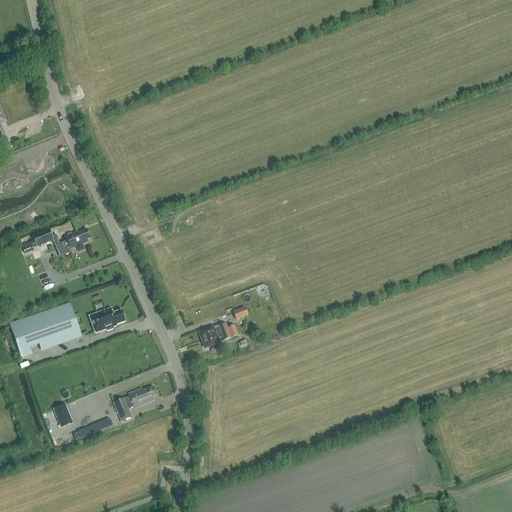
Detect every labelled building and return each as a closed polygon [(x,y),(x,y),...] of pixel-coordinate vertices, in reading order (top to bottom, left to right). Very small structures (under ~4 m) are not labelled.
[(38,234),(32,237),(33,241),(36,247),(37,248),(52,242),(53,241),(52,237),(49,230),(38,234)] [(56,235),(52,237),(53,241),(52,242),(54,246),(56,250),(60,248),(63,257),(70,254),(69,250),(76,247),(78,253),(85,250),(82,245),(87,243),(86,241),(90,240),(87,231),(77,235),(76,233),(64,238),(65,242),(59,244),(56,235)] [(30,243),(21,246),(24,255),(34,251),(33,249),(30,243)] [(69,305),(10,326),(21,356),(31,353),(29,348),(39,345),(40,350),(80,336),(69,305)] [(89,317),(95,334),(105,330),(107,332),(113,330),(113,328),(117,326),(116,326),(116,325),(125,322),(121,311),(112,314),(110,309),(89,317)] [(236,322),(247,318),(245,310),(233,314),(236,322)] [(218,327),(199,334),(204,349),(218,344),(237,337),(234,326),(227,329),(226,326),(219,328),(218,327)] [(153,388),(142,392),(142,390),(128,395),(129,397),(124,399),(128,410),(134,408),(134,409),(154,401),(152,398),(156,396),(153,388)] [(128,410),(124,399),(113,404),(121,422),(131,418),(128,410)] [(61,429),(72,424),(65,405),(53,410),(61,429)]
